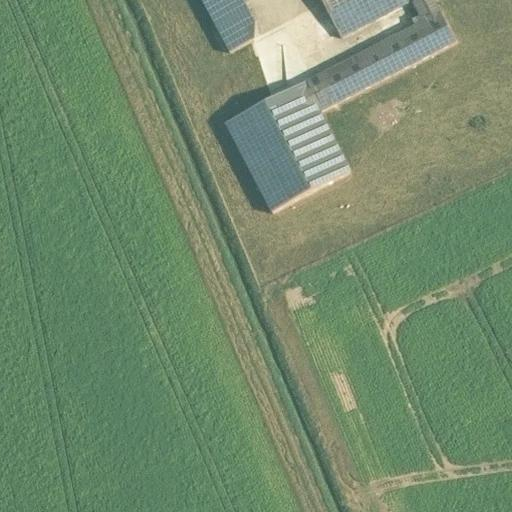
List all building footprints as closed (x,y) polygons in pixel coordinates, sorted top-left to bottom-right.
[(241,0),(200,0),(216,29),(248,12),(241,0)] [(330,0),(322,4),(341,40),(412,3),(417,0),(330,0)] [(388,42),(322,76),(338,106),(457,44),(433,0),(417,0),(412,3),(415,9),(423,24),(388,42)] [(415,9),(380,27),(388,42),(423,24),(415,9)] [(248,12),(216,29),(223,41),(254,24),(248,12)] [(322,76),(226,126),(272,215),(351,175),(320,115),(338,106),(322,76)]
